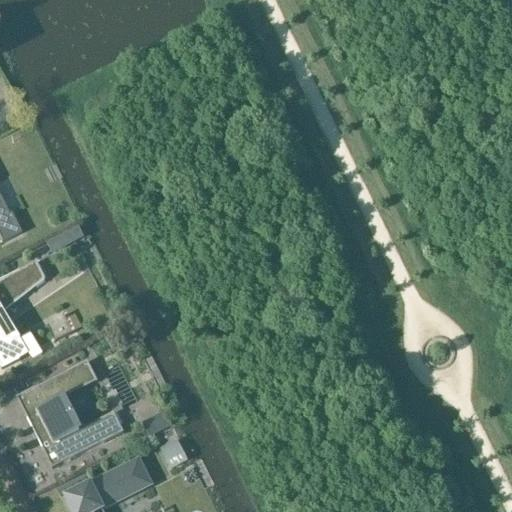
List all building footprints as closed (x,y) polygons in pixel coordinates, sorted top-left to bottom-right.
[(0,241),(2,246),(22,236),(12,216),(10,217),(0,196),(0,241)] [(78,230),(48,246),(53,256),(84,240),(78,230)] [(0,283),(0,368),(2,372),(20,363),(19,362),(26,357),(3,318),(46,282),(37,264),(0,283)] [(118,331),(104,338),(112,355),(126,348),(118,331)] [(88,364),(16,400),(31,429),(35,427),(42,441),(38,443),(52,472),(124,436),(114,416),(79,434),(62,402),(98,384),(88,364)] [(165,415),(158,418),(165,432),(172,429),(165,415)] [(160,451),(171,472),(188,464),(177,442),(160,451)] [(101,511),(99,506),(147,482),(138,464),(67,500),(72,511),(101,511)]
